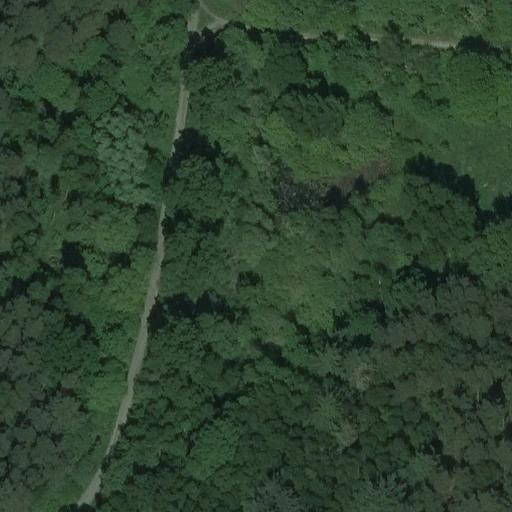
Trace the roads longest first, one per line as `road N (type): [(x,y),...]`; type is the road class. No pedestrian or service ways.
road 1 (track): [(199,0),(137,355),(85,492),(67,511)]
road 2 (track): [(199,13),(511,50)]
